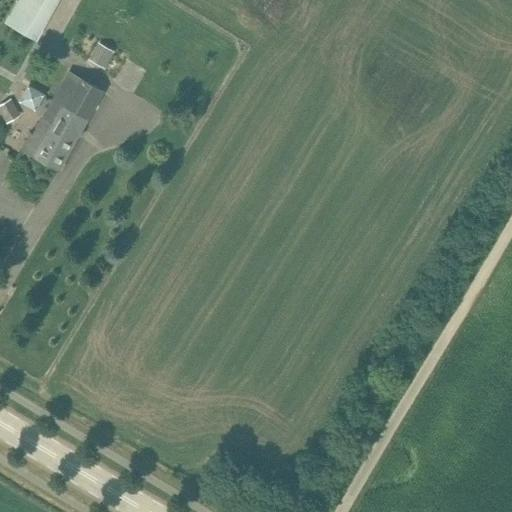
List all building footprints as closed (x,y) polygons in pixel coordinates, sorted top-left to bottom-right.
[(18,0),(10,23),(45,37),(60,0),(18,0)] [(106,66),(116,49),(98,39),(89,57),(106,66)] [(57,117),(82,130),(104,91),(68,73),(43,118),(54,123),(57,117)] [(20,102),(37,109),(45,92),(27,84),(20,102)] [(14,100),(0,105),(0,107),(4,121),(19,116),(14,100)] [(59,171),(82,130),(57,117),(54,123),(43,118),(34,135),(30,133),(21,150),(59,171)]
